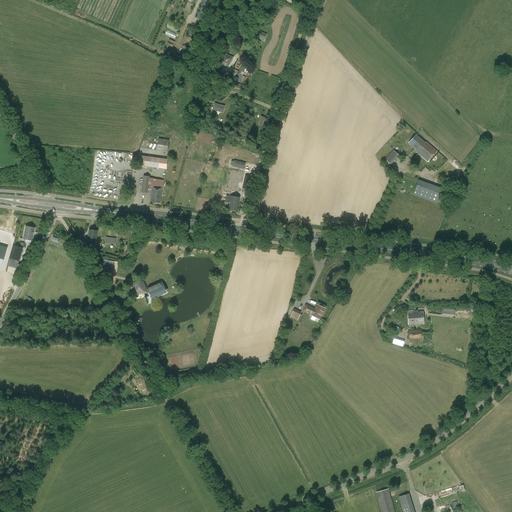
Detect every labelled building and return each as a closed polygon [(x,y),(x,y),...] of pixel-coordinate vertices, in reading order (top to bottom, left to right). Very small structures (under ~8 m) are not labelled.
[(205,21),(214,0),(204,0),(196,18),(205,21)] [(175,39),(177,33),(167,29),(165,34),(175,39)] [(229,65),(232,58),(226,55),(222,62),(229,65)] [(241,67),(236,81),(244,84),(247,77),(242,76),(245,69),(241,67)] [(222,112),(224,106),(215,104),(213,110),(222,112)] [(427,162),(437,151),(426,142),(425,143),(416,135),(409,143),(416,150),(415,151),(427,162)] [(398,155),(394,151),(390,155),(394,159),(398,155)] [(168,159),(160,158),(142,156),(140,166),(166,169),(168,159)] [(160,203),(163,180),(154,179),(150,178),(150,177),(144,176),(141,192),(147,193),(147,192),(151,193),(150,202),(160,203)] [(225,182),(224,182),(224,193),(231,193),(232,178),(225,177),(225,182)] [(436,204),(442,189),(418,180),(413,195),(436,204)] [(240,197),(231,196),(226,196),(225,202),(230,203),(229,210),(238,211),(240,197)] [(32,241),(35,228),(25,226),(23,239),(32,241)] [(91,246),(93,239),(96,239),(98,230),(89,229),(88,238),(86,238),(86,243),(87,243),(87,245),(91,246)] [(13,245),(9,258),(10,258),(17,260),(19,261),(23,248),(13,245)] [(19,276),(23,265),(17,264),(14,274),(19,276)] [(137,282),(135,282),(133,283),(132,293),(136,294),(143,293),(149,291),(152,299),(167,292),(162,281),(147,288),(148,289),(146,290),(143,282),(138,281),(137,282)] [(317,305),(315,309),(306,305),(303,310),(312,314),(312,315),(320,319),(325,308),(317,305)] [(301,312),(294,309),(291,317),(297,321),(301,312)] [(408,325),(423,324),(423,312),(408,313),(408,325)] [(409,339),(421,338),(421,331),(408,331),(409,339)] [(403,347),(405,341),(394,337),(392,343),(403,347)] [(381,511),(395,511),(389,489),(376,492),(381,511)] [(402,511),(414,511),(409,494),(398,497),(402,511)]
